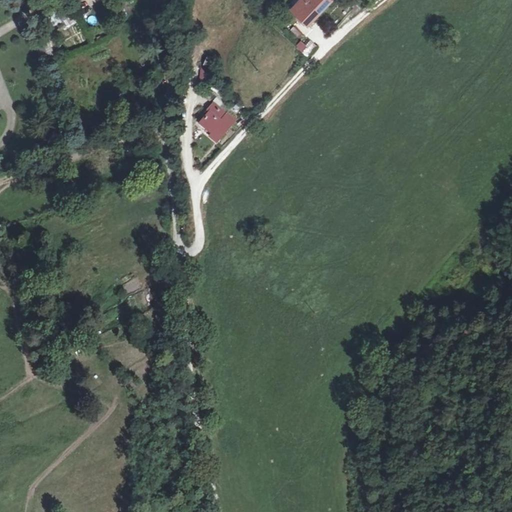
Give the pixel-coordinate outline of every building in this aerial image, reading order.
[(299,0),(291,10),(309,26),(332,0),(299,0)] [(70,14),(60,20),(65,29),(75,24),(70,14)] [(303,34),(294,26),(290,30),(299,38),(303,34)] [(307,47),(300,41),(295,47),(302,53),(307,47)] [(210,67),(200,66),(200,80),(210,81),(210,67)] [(211,133),(218,140),(235,120),(227,113),(221,119),(210,109),(201,120),(213,131),(211,133)]
